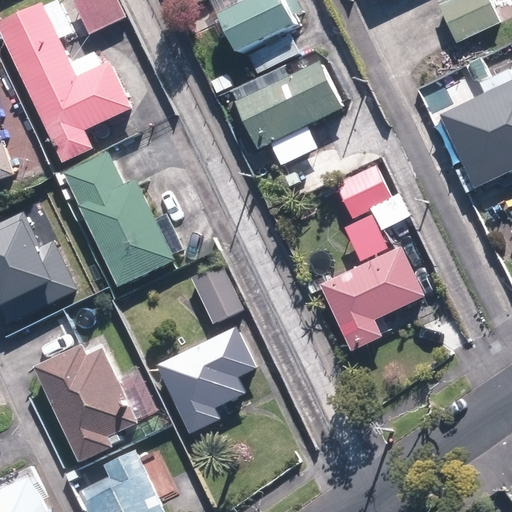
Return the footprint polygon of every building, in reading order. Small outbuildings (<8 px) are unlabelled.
[(93,39),(131,21),(120,0),(84,0),(77,4),(93,39)] [(236,57),(295,30),(281,0),(259,0),(219,20),(236,57)] [(236,0),(240,8),(257,0),(236,0)] [(490,0),(457,0),(442,7),(459,44),(501,25),(490,0)] [(2,30),(67,168),(97,154),(88,136),(136,113),(114,65),(82,80),(47,8),(2,30)] [(256,76),(290,59),(282,41),(247,59),(256,76)] [(316,149),(306,128),(344,111),(322,64),(237,103),(260,151),(274,144),(284,164),(316,149)] [(484,98),(439,120),(462,168),(455,172),(466,194),(473,191),(474,193),(511,175),(511,82),(508,73),(478,87),(484,98)] [(234,87),(228,74),(212,82),(217,95),(234,87)] [(0,178),(18,172),(0,122),(0,178)] [(123,184),(108,153),(65,173),(80,205),(79,205),(118,287),(175,261),(136,179),(123,184)] [(394,199),(379,167),(338,186),(354,218),(394,199)] [(0,305),(9,323),(76,290),(53,243),(39,250),(21,215),(0,225),(0,305)] [(424,298),(401,250),(320,288),(352,355),(384,340),(376,322),(424,298)] [(243,309),(223,265),(193,278),(214,323),(243,309)] [(260,371),(239,328),(158,368),(192,439),(223,424),(218,411),(248,396),(241,380),(260,371)] [(38,368),(84,466),(118,449),(113,439),(142,426),(106,350),(92,356),(87,345),(38,368)] [(163,511),(135,451),(103,466),(109,479),(79,493),(88,511),(163,511)] [(0,491),(0,511),(49,511),(32,476),(0,491)]
